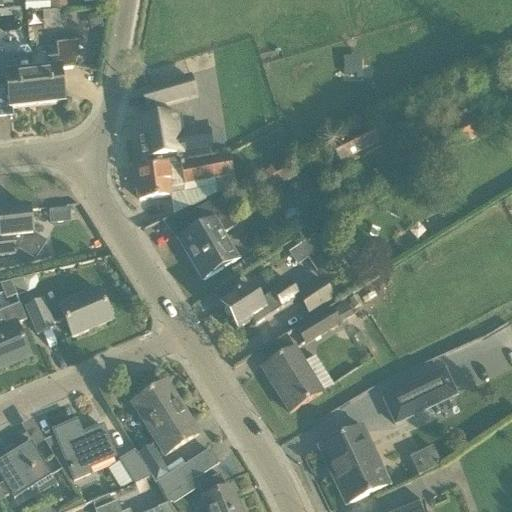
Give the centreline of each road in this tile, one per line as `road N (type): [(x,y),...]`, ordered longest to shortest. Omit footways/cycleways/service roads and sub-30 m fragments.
road 1 (residential): [(187,329),(72,152)]
road 2 (residential): [(290,511),(187,329)]
road 3 (residential): [(0,404),(187,329)]
road 4 (unclassified): [(72,152),(103,129),(127,0)]
